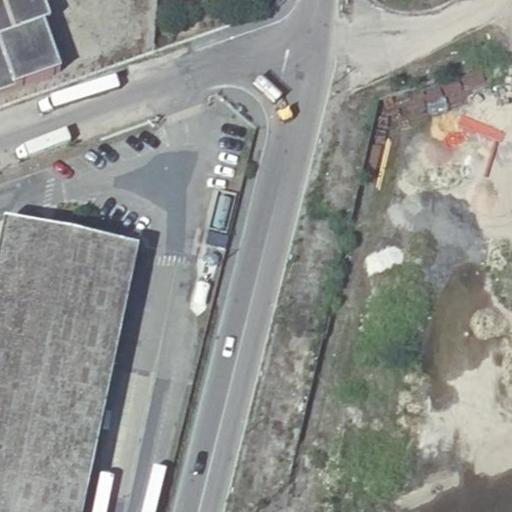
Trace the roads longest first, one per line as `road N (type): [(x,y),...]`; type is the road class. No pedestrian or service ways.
road 1 (tertiary): [(198,511),(314,42)]
road 2 (unclassified): [(0,139),(314,42)]
